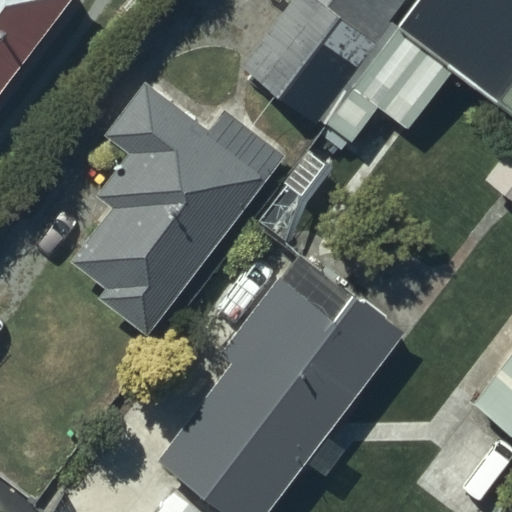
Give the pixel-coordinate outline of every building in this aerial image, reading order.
[(0,0),(0,84),(64,0),(0,0)] [(397,0),(289,0),(244,58),(313,112),(318,106),(353,134),(415,55),(377,26),(397,0)] [(511,0),(412,0),(400,16),(511,100),(511,0)] [(209,125),(146,74),(105,124),(131,145),(98,185),(114,198),(70,253),(106,280),(99,289),(149,327),(285,149),(228,103),(209,125)] [(386,309),(291,237),(148,422),(243,495),(386,309)] [(511,349),(478,395),(511,420),(511,349)]
